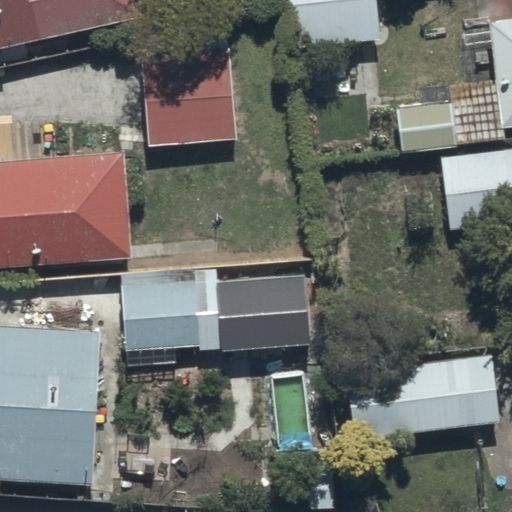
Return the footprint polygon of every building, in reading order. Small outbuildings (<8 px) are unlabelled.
[(0,0),(0,47),(137,19),(132,0),(0,0)] [(372,0),(284,0),(287,48),(375,43),(372,0)] [(499,129),(511,127),(511,22),(487,26),(490,56),(482,57),(484,73),(492,72),(499,129)] [(230,139),(226,48),(224,48),(223,26),(141,30),(142,51),(139,51),(143,143),(230,139)] [(393,111),(398,152),(451,145),(446,104),(393,111)] [(511,148),(437,157),(445,231),(511,223),(511,148)] [(0,267),(128,260),(122,154),(0,161),(0,267)] [(121,276),(126,349),(312,334),(306,269),(194,278),(194,270),(121,276)] [(0,481),(90,484),(95,328),(0,325),(0,481)] [(495,425),(488,355),(342,368),(349,439),(495,425)]
